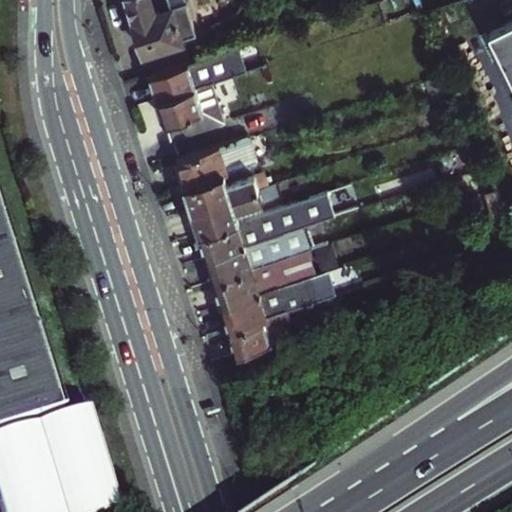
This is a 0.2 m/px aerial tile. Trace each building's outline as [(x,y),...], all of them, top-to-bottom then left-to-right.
[(129,0),(144,46),(180,36),(171,4),(183,0),(129,0)] [(511,11),(493,21),(511,61),(511,11)] [(294,53),(286,28),(151,71),(158,96),(212,79),(294,53)] [(423,81),(431,106),(459,97),(449,74),(423,81)] [(171,136),(225,119),(212,79),(158,96),(171,136)] [(177,155),(185,181),(225,169),(258,159),(250,135),(246,136),(245,133),(177,155)] [(185,181),(193,205),(258,185),(253,168),(227,176),(225,169),(185,181)] [(193,205),(200,230),(241,217),(239,211),(264,203),(258,185),(193,205)] [(200,230),(208,253),(303,224),(336,214),(329,190),(241,217),(200,230)] [(0,214),(0,429),(61,410),(0,214)] [(208,253),(215,277),(311,247),(303,224),(208,253)] [(215,277),(223,301),(318,271),(311,247),(215,277)] [(446,257),(412,270),(418,288),(452,276),(446,257)] [(318,271),(223,301),(231,326),(336,292),(339,291),(331,268),(318,271)] [(231,326),(239,349),(342,315),(336,292),(231,326)]
